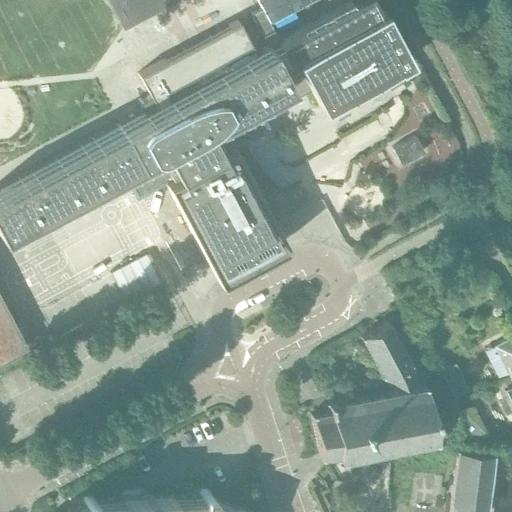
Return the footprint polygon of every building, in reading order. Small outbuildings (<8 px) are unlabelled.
[(0,188),(0,234),(13,228),(98,182),(122,170),(134,192),(162,178),(163,179),(162,180),(190,233),(200,251),(205,261),(205,262),(216,281),(281,246),(270,225),(232,153),(228,144),(227,145),(226,143),(262,124),(258,116),(309,89),(319,109),(321,108),(320,106),(380,75),(394,67),(395,69),(410,61),(408,58),(395,34),(383,10),(378,13),(372,1),(371,0),(357,0),(353,3),(342,8),(278,42),(266,20),(305,0),(255,0),(261,10),(250,15),(261,37),(249,44),(161,90),(164,95),(166,100),(153,107),(142,113),(79,146),(0,188)] [(423,153),(414,137),(396,146),(405,162),(423,153)] [(0,356),(24,343),(0,297),(0,356)] [(433,439),(426,397),(385,320),(358,335),(388,390),(325,402),(327,410),(309,414),(317,456),(337,452),(339,458),(433,439)] [(511,380),(511,335),(493,346),(483,351),(488,361),(497,378),(507,374),(511,381),(511,380)] [(467,390),(453,364),(440,371),(454,398),(467,390)] [(471,409),(455,411),(459,443),(475,441),(471,409)] [(481,511),(486,475),(489,456),(456,452),(448,511),(481,511)] [(248,511),(208,496),(209,494),(208,492),(206,490),(203,489),(200,490),(199,493),(198,494),(150,497),(149,494),(147,492),(145,492),(143,493),(141,495),(140,497),(92,500),(92,498),(90,496),(88,495),(86,495),(84,497),(83,499),(82,501),(83,502),(64,511),(248,511)]
